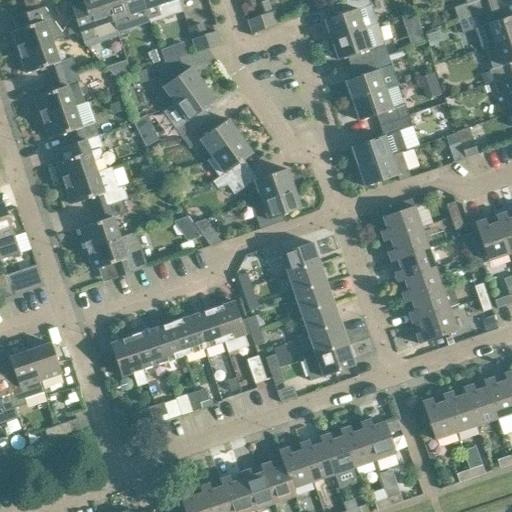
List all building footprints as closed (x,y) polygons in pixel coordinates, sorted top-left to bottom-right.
[(87,49),(117,39),(103,0),(81,0),(87,16),(75,20),(83,44),(87,49)] [(148,22),(140,0),(134,0),(129,2),(128,0),(103,0),(117,39),(118,38),(116,33),(148,22)] [(182,13),(177,0),(140,0),(148,22),(149,22),(150,24),(182,13)] [(324,21),(331,41),(364,29),(377,25),(368,0),(349,0),(338,4),(342,15),(334,17),(324,21)] [(466,0),(468,4),(455,9),(459,20),(496,8),(493,0),(466,0)] [(276,25),(272,12),(268,1),(257,4),(261,16),(248,21),(252,34),(276,25)] [(19,53),(52,42),(64,37),(44,8),(28,13),(31,25),(12,32),(19,53)] [(511,16),(500,20),(496,8),(459,20),(463,33),(475,29),(482,50),(485,49),(511,39),(511,16)] [(404,18),(408,31),(418,27),(414,15),(404,18)] [(216,32),(205,35),(202,25),(189,30),(196,53),(220,45),(216,32)] [(355,55),(358,64),(387,54),(377,25),(364,29),(331,41),(338,61),(355,55)] [(493,83),(511,76),(511,39),(485,49),(492,69),(489,70),(490,73),(481,76),(484,84),(493,81),(493,83)] [(49,80),(76,71),(72,58),(59,62),(52,42),(19,53),(26,74),(45,67),(49,80)] [(345,82),(352,101),(398,85),(390,62),(404,57),(402,51),(388,56),(387,54),(358,64),(362,76),(345,82)] [(125,61),(118,64),(123,78),(130,76),(125,61)] [(138,85),(165,76),(161,65),(134,74),(138,85)] [(174,104),(203,84),(191,67),(162,87),(174,104)] [(34,98),(41,119),(84,104),(78,83),(80,82),(76,71),(49,80),(53,91),(34,98)] [(511,99),(511,76),(493,83),(498,95),(509,91),(511,99)] [(407,99),(418,96),(413,78),(402,81),(407,99)] [(189,133),(189,134),(190,134),(207,121),(201,112),(215,102),(203,84),(174,104),(187,122),(182,125),(175,130),(181,139),(189,133)] [(398,85),(352,101),(359,123),(376,117),(379,126),(398,120),(398,121),(409,117),(398,85)] [(102,94),(91,97),(106,148),(117,144),(102,94)] [(48,140),(67,134),(71,145),(99,136),(87,103),(84,104),(41,119),(48,140)] [(173,104),(155,108),(159,123),(177,119),(173,104)] [(401,153),(406,151),(399,131),(412,127),(409,117),(398,121),(398,120),(379,126),(383,136),(351,147),(358,167),(401,153)] [(199,140),(211,156),(239,136),(228,120),(199,140)] [(456,132),(456,133),(459,143),(465,158),(477,154),(468,128),(456,132)] [(189,133),(181,139),(188,148),(196,142),(190,134),(189,134),(189,133)] [(448,147),(459,143),(456,133),(445,137),(448,147)] [(57,163),(64,184),(97,173),(93,162),(99,160),(101,153),(100,149),(103,148),(99,136),(71,145),(76,157),(57,163)] [(225,186),(226,186),(242,174),(236,166),(252,154),(239,136),(211,156),(223,174),(219,177),(212,182),(217,189),(225,186)] [(410,178),(401,153),(358,167),(367,193),(400,182),(410,178)] [(71,205),(90,198),(94,210),(121,201),(127,199),(123,187),(118,188),(111,168),(97,173),(64,184),(71,205)] [(250,169),(226,186),(233,196),(254,181),(257,180),(250,169)] [(261,201),(293,189),(287,169),(257,180),(254,181),(261,201)] [(160,175),(154,178),(153,183),(156,189),(165,185),(160,175)] [(293,189),(261,201),(251,204),(260,230),(269,226),(285,221),(283,216),(300,210),(293,189)] [(86,250),(119,239),(112,218),(125,213),(121,201),(94,210),(98,222),(79,229),(86,250)] [(449,215),(458,212),(454,202),(446,205),(449,215)] [(0,261),(10,257),(7,249),(17,245),(3,204),(0,204),(0,261)] [(383,241),(421,228),(413,207),(382,217),(387,230),(380,232),(383,241)] [(458,212),(449,215),(455,231),(463,228),(458,212)] [(509,254),(511,253),(511,218),(508,220),(505,213),(496,216),(509,254)] [(488,262),(509,254),(496,216),(495,217),(497,223),(487,227),(485,220),(475,224),(488,262)] [(222,243),(211,228),(205,220),(194,224),(210,247),(222,243)] [(390,262),(428,249),(421,228),(383,241),(384,242),(390,240),(394,250),(387,253),(390,262)] [(119,239),(86,250),(93,270),(114,264),(119,278),(144,269),(144,268),(147,266),(137,235),(133,235),(133,234),(119,239)] [(470,257),(479,254),(474,241),(466,244),(470,257)] [(287,274),(319,263),(312,243),(280,254),(287,274)] [(397,282),(435,269),(428,249),(390,262),(391,263),(397,261),(401,271),(394,273),(397,282)] [(479,254),(470,257),(475,270),(483,267),(479,254)] [(294,295),(326,284),(319,263),(287,274),(294,295)] [(37,266),(4,276),(12,298),(33,291),(33,290),(44,287),(37,266)] [(404,303),(442,290),(435,269),(397,282),(398,283),(404,281),(408,291),(401,293),(404,303)] [(241,290),(251,286),(246,273),(237,277),(241,290)] [(301,315),(333,304),(326,284),(294,295),(301,315)] [(480,303),(488,300),(482,285),(474,287),(480,303)] [(0,300),(0,302),(12,298),(8,286),(0,288),(0,300)] [(251,286),(241,290),(246,303),(255,300),(251,286)] [(408,314),(411,323),(449,310),(458,307),(451,287),(442,290),(404,303),(405,304),(411,302),(415,312),(408,314)] [(213,309),(224,343),(225,342),(228,354),(248,347),(244,336),(245,335),(234,302),(213,309)] [(308,335),(340,324),(333,304),(301,315),(308,335)] [(203,350),(224,343),(213,309),(192,316),(203,350)] [(449,310),(411,323),(412,324),(418,322),(422,332),(415,334),(419,345),(456,332),(449,310)] [(249,333),(260,329),(255,315),(245,319),(249,333)] [(183,356),(203,350),(192,316),(172,323),(183,356)] [(482,323),(485,334),(498,329),(494,318),(482,323)] [(162,364),(183,356),(172,323),(151,330),(162,364)] [(315,356),(347,345),(340,324),(308,335),(315,356)] [(260,329),(249,333),(254,346),(264,343),(260,329)] [(142,370),(162,364),(151,330),(130,337),(146,384),(147,384),(142,370)] [(137,387),(146,384),(130,337),(110,344),(121,377),(133,373),(137,387)] [(29,351),(43,393),(44,393),(40,381),(61,374),(51,344),(29,351)] [(347,345),(315,356),(316,358),(303,362),(310,382),(354,367),(347,345)] [(24,400),(43,393),(29,351),(9,358),(13,369),(2,373),(14,409),(26,405),(24,400)] [(270,371),(279,368),(274,354),(265,357),(270,371)] [(266,381),(258,357),(246,360),(255,384),(266,381)] [(279,368),(270,371),(275,386),(284,383),(279,368)] [(0,407),(2,407),(3,412),(14,409),(2,373),(0,373),(0,407)] [(498,419),(511,413),(511,395),(505,374),(503,375),(506,381),(495,385),(493,378),(485,381),(498,419)] [(240,390),(239,386),(236,378),(227,381),(231,393),(240,390)] [(477,426),(498,419),(485,381),(483,382),(485,388),(475,392),(473,385),(465,388),(477,426)] [(457,433),(477,426),(465,388),(463,389),(465,395),(454,399),(452,392),(444,395),(457,433)] [(199,404),(208,401),(204,389),(195,392),(199,404)] [(201,409),(199,404),(195,392),(186,395),(192,412),(201,409)] [(434,440),(457,433),(444,395),(442,396),(444,402),(434,406),(432,399),(422,403),(434,440)] [(154,406),(158,418),(167,414),(163,403),(154,406)] [(135,426),(158,418),(154,406),(131,414),(135,426)] [(363,430),(374,461),(396,454),(385,423),(372,427),(370,420),(360,424),(362,430),(363,430)] [(55,427),(59,438),(75,433),(71,421),(55,427)] [(48,442),(58,438),(54,427),(44,430),(48,442)] [(363,430),(362,430),(352,434),(350,427),(341,430),(354,468),(374,461),(363,430)] [(333,475),(354,468),(341,430),(339,431),(342,437),(331,441),(329,434),(320,437),(333,475)] [(313,482),(333,475),(320,437),(319,438),(321,444),(311,448),(309,441),(300,444),(313,482)] [(244,441),(225,447),(229,460),(248,454),(244,441)] [(293,489),(313,482),(300,444),(299,445),(301,451),(291,455),(288,448),(279,451),(295,497),(295,496),(293,489)] [(274,504),(295,497),(279,451),(278,452),(283,466),(272,469),(270,463),(261,466),(274,504)] [(465,458),(472,478),(484,474),(479,458),(472,455),(465,458)] [(500,469),(511,464),(511,460),(511,456),(497,461),(500,469)] [(459,483),(472,478),(465,458),(464,458),(469,470),(456,474),(459,483)] [(253,511),(274,504),(261,466),(260,467),(262,473),(252,476),(250,470),(241,473),(253,511)] [(392,471),(379,476),(383,489),(387,498),(399,494),(392,471)] [(231,511),(249,511),(253,511),(241,473),(239,474),(242,480),(231,483),(229,477),(220,480),(231,511)] [(208,511),(231,511),(220,480),(219,481),(221,487),(211,490),(209,484),(200,487),(208,511)] [(184,511),(208,511),(200,487),(199,488),(201,494),(191,497),(188,491),(178,494),(184,511)] [(358,493),(362,504),(379,498),(375,487),(358,493)] [(387,498),(390,507),(402,502),(399,494),(387,498)] [(377,511),(390,507),(387,498),(374,503),(377,511)]
